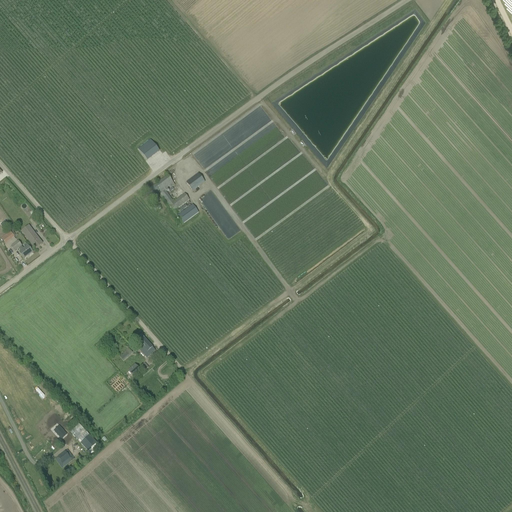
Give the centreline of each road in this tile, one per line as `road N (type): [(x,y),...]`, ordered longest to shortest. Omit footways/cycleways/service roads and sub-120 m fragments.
road 1 (unclassified): [(69,239),(278,84),(408,0)]
road 2 (track): [(295,502),(69,239)]
